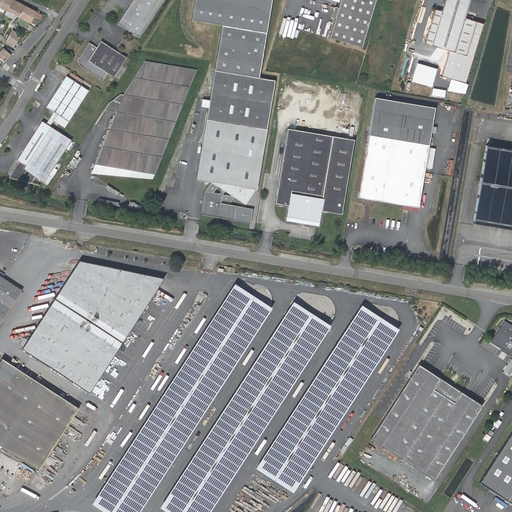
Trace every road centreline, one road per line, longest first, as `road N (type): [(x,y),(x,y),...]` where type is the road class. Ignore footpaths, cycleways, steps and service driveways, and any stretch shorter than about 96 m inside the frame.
road 1 (residential): [(0,214),(511,300)]
road 2 (unknown): [(347,273),(359,238),(406,233),(425,222),(452,109)]
road 3 (unknown): [(463,247),(478,143),(484,127),(505,125),(511,115)]
road 4 (unknown): [(76,227),(87,164),(110,108)]
